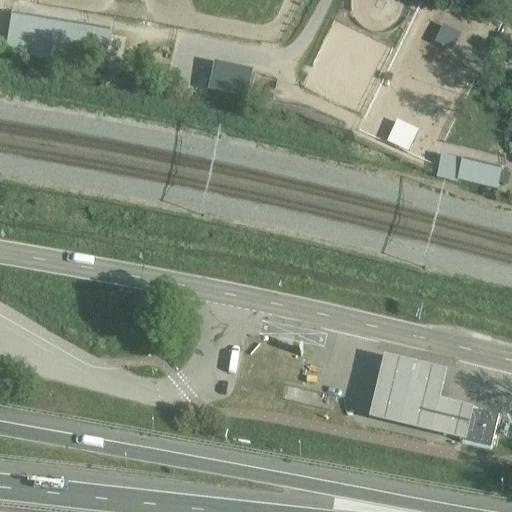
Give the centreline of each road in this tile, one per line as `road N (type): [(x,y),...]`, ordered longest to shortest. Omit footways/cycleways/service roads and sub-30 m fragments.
road 1 (tertiary): [(511,361),(0,253)]
road 2 (motorway): [(409,511),(335,489),(0,428)]
road 3 (motorway): [(232,511),(0,485)]
